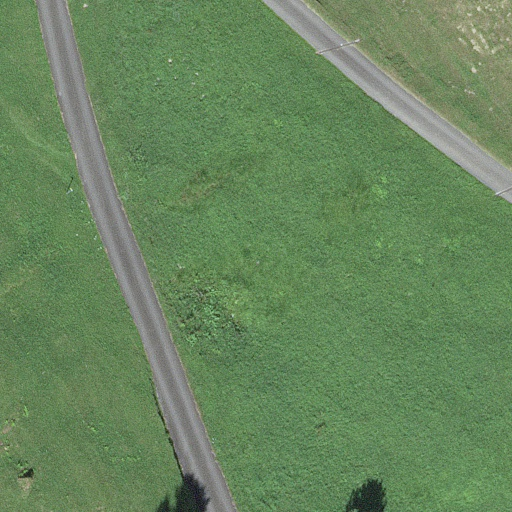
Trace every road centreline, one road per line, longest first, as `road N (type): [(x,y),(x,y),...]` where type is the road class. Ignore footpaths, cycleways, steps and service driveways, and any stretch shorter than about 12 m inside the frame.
road 1 (track): [(53,0),(101,184),(222,511)]
road 2 (track): [(288,0),(511,186)]
